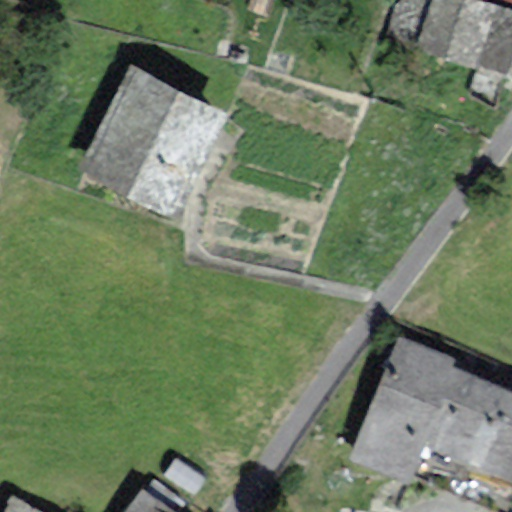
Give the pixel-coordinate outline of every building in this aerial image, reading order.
[(511,17),(457,0),(426,0),(412,42),(511,74),(511,17)] [(229,97),(136,63),(94,174),(188,209),(229,97)] [(496,511),(497,511),(511,482),(511,399),(397,343),(350,440),(496,511)] [(179,511),(149,482),(115,511),(179,511)] [(63,511),(9,486),(0,505),(0,511),(63,511)]
